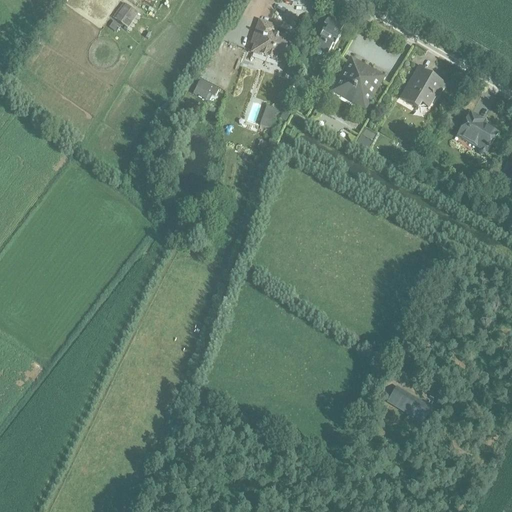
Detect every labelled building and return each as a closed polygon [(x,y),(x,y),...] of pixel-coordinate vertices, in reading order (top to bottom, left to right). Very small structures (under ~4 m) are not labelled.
[(123,4),(112,18),(127,29),(138,14),(123,4)] [(321,41),(316,50),(327,56),(331,49),(333,50),(341,36),(339,35),(344,27),(338,24),(339,22),(330,16),(323,27),(327,29),(325,34),(323,33),(319,40),(321,41)] [(114,22),(109,28),(116,34),(120,28),(114,22)] [(253,46),(250,55),(261,59),(262,58),(265,59),(265,60),(268,61),(268,60),(271,61),(270,62),(273,63),(274,62),(277,63),(277,64),(278,65),(287,41),(274,36),(276,28),(260,22),(251,46),(253,46)] [(350,58),(330,93),(365,113),(385,78),(383,77),(382,79),(352,62),(353,60),(350,58)] [(419,68),(400,101),(418,111),(421,106),(429,110),(435,99),(437,100),(445,86),(428,77),(430,74),(419,68)] [(200,81),(196,88),(215,98),(219,91),(200,81)] [(267,107),(260,127),(270,130),(277,111),(267,107)] [(470,116),(457,139),(479,151),(479,156),(483,158),(484,158),(497,136),(481,126),(483,123),(470,116)] [(365,129),(356,145),(368,152),(377,136),(365,129)] [(259,141),(256,154),(261,156),(263,150),(264,150),(266,143),(259,141)] [(349,333),(344,339),(354,347),(359,341),(349,333)] [(396,387),(386,404),(422,425),(432,409),(396,387)]
